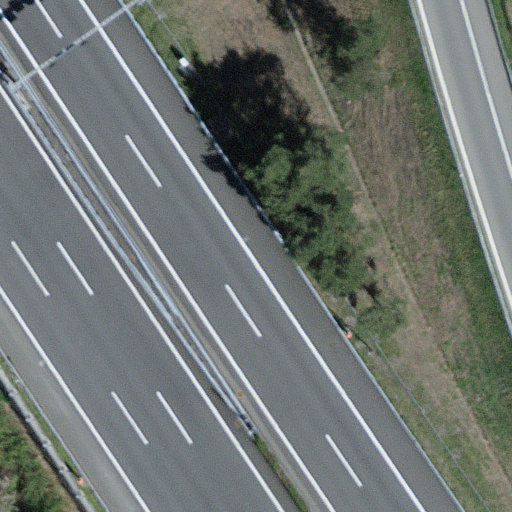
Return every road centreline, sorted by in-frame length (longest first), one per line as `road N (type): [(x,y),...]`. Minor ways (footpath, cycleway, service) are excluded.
road 1 (motorway): [(380,511),(39,0)]
road 2 (motorway): [(0,185),(214,511)]
road 3 (motorway): [(511,226),(445,0)]
